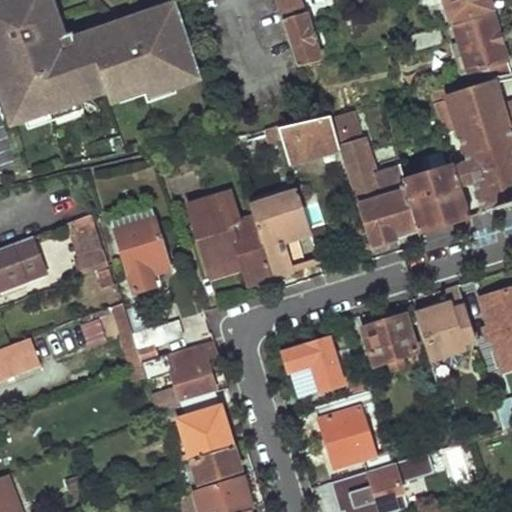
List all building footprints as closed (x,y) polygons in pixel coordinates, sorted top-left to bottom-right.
[(0,0),(0,80),(3,89),(0,89),(0,93),(11,126),(105,93),(107,99),(141,87),(144,95),(173,85),(172,83),(198,74),(178,12),(162,18),(164,22),(145,29),(138,26),(133,26),(131,28),(129,30),(75,48),(71,36),(68,37),(55,0),(0,0)] [(272,0),(280,21),(303,15),(298,0),(272,0)] [(442,0),(450,24),(491,12),(487,0),(442,0)] [(280,21),(296,70),(318,63),(303,15),(280,21)] [(469,85),(510,76),(492,17),(452,28),(469,85)] [(451,165),(468,215),(481,210),(511,200),(511,141),(508,128),(511,127),(511,98),(501,102),(494,82),(443,99),(441,92),(428,94),(451,165)] [(353,114),(330,119),(346,175),(354,207),(358,205),(371,248),(393,240),(392,235),(415,228),(400,182),(398,175),(387,179),(391,189),(394,188),(395,193),(382,198),(366,141),(362,142),(353,114)] [(330,119),(279,131),(282,143),(289,167),(305,162),(301,148),(319,143),(325,165),(336,162),(340,176),(346,175),(330,119)] [(265,131),(270,147),(282,143),(279,131),(278,128),(265,131)] [(400,182),(415,228),(417,234),(468,217),(468,215),(451,165),(425,173),(423,168),(415,171),(416,176),(400,182)] [(246,285),(271,278),(252,216),(240,219),(231,191),(188,205),(207,270),(239,260),(246,285)] [(252,216),(271,278),(294,271),(288,249),(284,250),(282,243),(310,235),(297,191),(249,205),(252,216)] [(511,202),(511,200),(481,210),(481,212),(511,202)] [(77,258),(83,273),(112,262),(94,211),(68,221),(81,256),(77,258)] [(132,290),(133,290),(153,284),(150,273),(169,268),(154,215),(114,226),(132,290)] [(323,230),(310,235),(318,260),(331,257),(323,230)] [(0,290),(43,273),(29,236),(0,247),(0,290)] [(97,269),(103,287),(114,283),(108,266),(97,269)] [(444,306),(415,315),(429,361),(464,350),(462,344),(474,341),(457,287),(440,292),(444,306)] [(511,291),(479,301),(500,370),(511,366),(511,291)] [(140,358),(131,328),(123,302),(112,305),(129,361),(140,358)] [(131,328),(140,358),(156,353),(153,341),(162,339),(162,336),(181,331),(176,315),(131,328)] [(404,316),(361,329),(370,360),(387,354),(390,366),(402,362),(399,350),(413,346),(404,316)] [(0,380),(40,366),(29,337),(0,347),(0,380)] [(180,398),(215,388),(207,359),(219,355),(215,339),(166,353),(176,389),(150,396),(153,406),(180,398)] [(299,400),(341,387),(327,341),(283,354),(289,374),(291,373),(299,400)] [(349,384),(353,397),(368,392),(364,379),(349,384)] [(189,458),(232,445),(215,388),(180,398),(184,414),(177,417),(189,458)] [(314,409),(333,469),(374,456),(362,417),(377,412),(370,391),(368,392),(353,397),(314,409)] [(511,400),(511,397),(493,403),(502,429),(511,425),(511,400)] [(232,445),(189,458),(197,482),(240,469),(232,445)] [(453,484),(468,482),(465,448),(450,449),(453,484)] [(379,458),(365,462),(367,470),(393,463),(389,451),(378,455),(379,458)] [(367,470),(329,482),(338,511),(340,511),(343,511),(391,511),(406,507),(399,484),(433,473),(427,452),(367,470)] [(0,511),(22,511),(8,473),(0,476),(0,511)] [(236,511),(246,509),(247,509),(252,507),(241,474),(173,495),(178,511),(236,511)]
